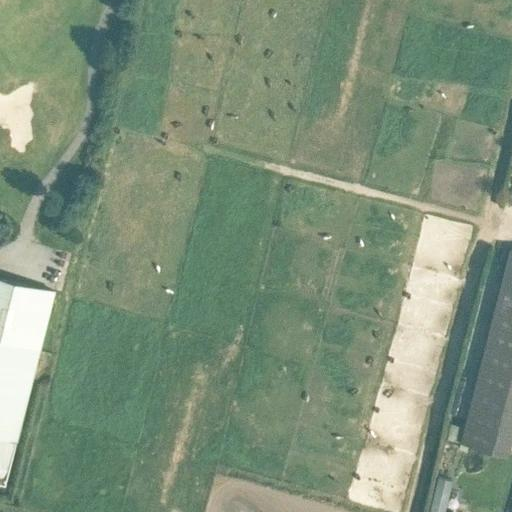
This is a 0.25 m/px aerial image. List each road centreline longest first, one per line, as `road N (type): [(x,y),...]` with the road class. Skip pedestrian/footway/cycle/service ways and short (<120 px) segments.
road 1 (track): [(409,511),(484,219)]
road 2 (track): [(208,150),(484,219)]
road 3 (track): [(112,0),(92,58),(82,133),(33,204),(20,241),(0,247)]
